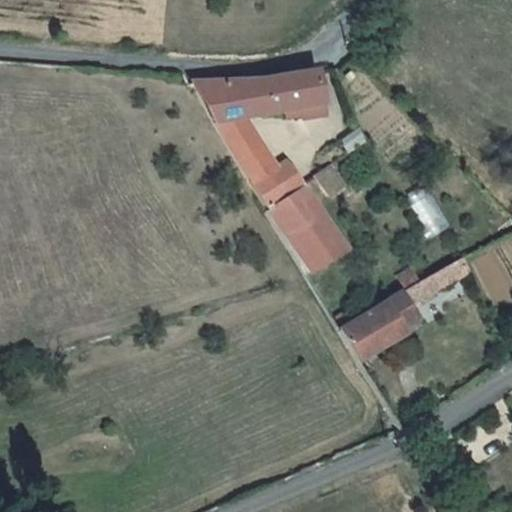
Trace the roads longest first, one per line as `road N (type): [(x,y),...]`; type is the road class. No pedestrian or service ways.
road 1 (unclassified): [(0,52),(234,68),(290,62),(324,47),(362,0)]
road 2 (unclassified): [(236,511),(407,440),(511,378)]
